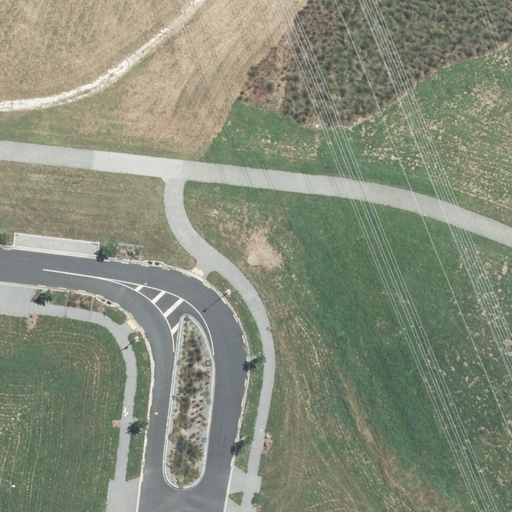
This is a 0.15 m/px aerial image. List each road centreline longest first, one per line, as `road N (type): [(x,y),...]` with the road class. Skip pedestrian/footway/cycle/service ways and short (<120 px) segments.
road 1 (residential): [(50,269),(160,280),(213,304),(225,322),(232,364),(212,500)]
road 2 (residential): [(149,492),(164,380),(147,308),(135,295),(50,269)]
